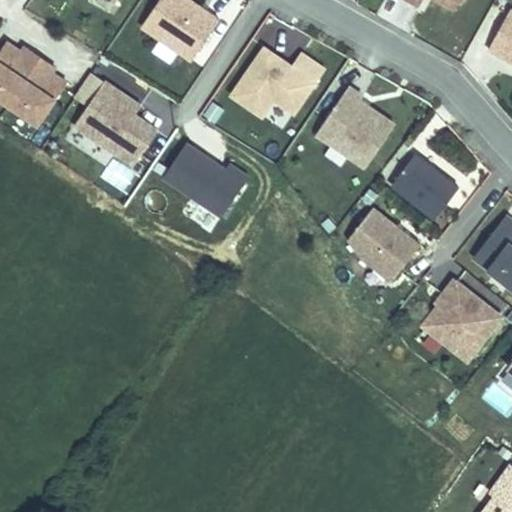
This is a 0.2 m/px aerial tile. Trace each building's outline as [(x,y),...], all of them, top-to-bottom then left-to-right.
[(219,12),(199,0),(155,0),(142,20),(192,53),(219,12)] [(511,62),(511,10),(508,9),(487,49),(511,62)] [(23,48),(9,38),(5,43),(19,53),(23,48)] [(56,63),(26,43),(23,48),(19,53),(5,43),(0,50),(0,92),(39,119),(64,82),(49,73),(53,68),(56,63)] [(233,91),(263,112),(275,95),(294,108),(325,64),(303,49),(293,62),(294,67),(291,65),(288,63),(290,60),(265,43),(233,91)] [(67,77),(53,68),(49,73),(64,82),(67,77)] [(105,79),(75,124),(135,163),(159,127),(136,112),(141,104),(105,79)] [(348,82),(317,128),(367,161),(395,119),(360,95),(362,91),(348,82)] [(230,168),(191,143),(168,176),(227,215),(253,175),(234,162),(230,168)] [(459,184),(415,151),(392,182),(435,215),(459,184)] [(420,239),(372,203),(348,234),(396,270),(420,239)] [(511,284),(511,217),(505,212),(473,255),(511,284)] [(438,301),(423,320),(467,353),(500,310),(453,275),(441,291),(444,293),(438,301)] [(511,511),(511,463),(489,492),(494,496),(481,511),(511,511)]
